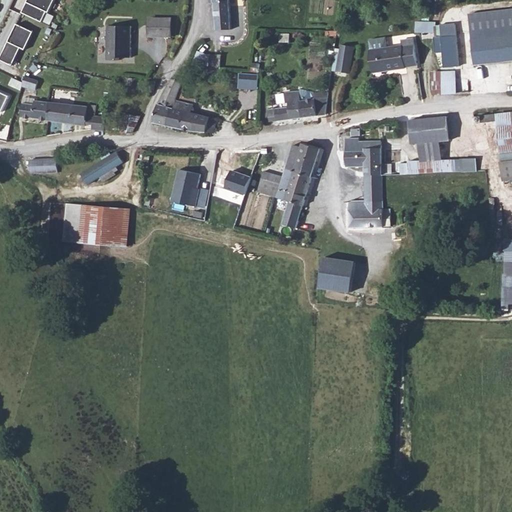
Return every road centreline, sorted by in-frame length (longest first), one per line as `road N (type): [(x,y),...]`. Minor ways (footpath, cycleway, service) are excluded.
road 1 (unclassified): [(511,102),(389,109),(326,129)]
road 2 (unclassified): [(326,129),(275,139),(143,142)]
road 3 (residential): [(326,129),(338,226),(364,244),(406,245)]
road 4 (residential): [(197,0),(193,32),(143,142)]
road 5 (unclassified): [(143,142),(0,149)]
road 6 (track): [(511,223),(453,105)]
